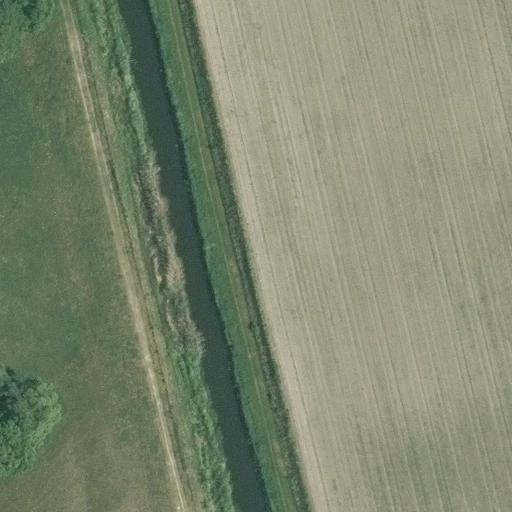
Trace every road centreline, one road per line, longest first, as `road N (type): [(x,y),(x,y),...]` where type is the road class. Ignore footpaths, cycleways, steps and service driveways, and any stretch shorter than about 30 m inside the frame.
road 1 (track): [(172,0),(294,511)]
road 2 (track): [(74,0),(192,511)]
